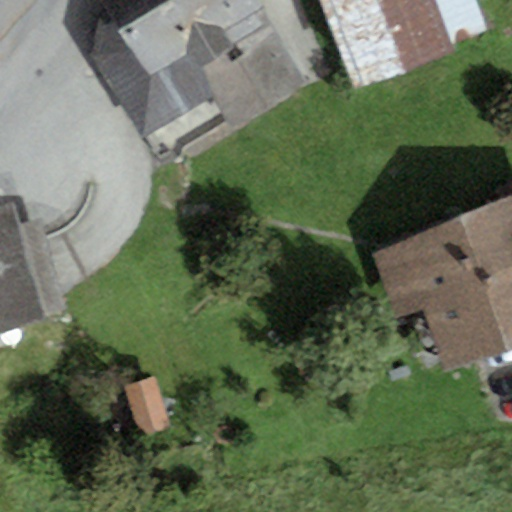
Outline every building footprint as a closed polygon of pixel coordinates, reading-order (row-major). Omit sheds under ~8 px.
[(272,0),(138,0),(125,8),(107,32),(104,66),(153,149),(226,106),(243,135),(325,87),(272,0)] [(476,0),(340,0),(368,80),(490,39),(476,0)] [(511,199),(374,252),(399,317),(426,307),(449,366),(511,342),(511,199)] [(15,210),(0,213),(0,327),(45,314),(15,210)] [(165,383),(136,391),(150,441),(179,432),(165,383)]
